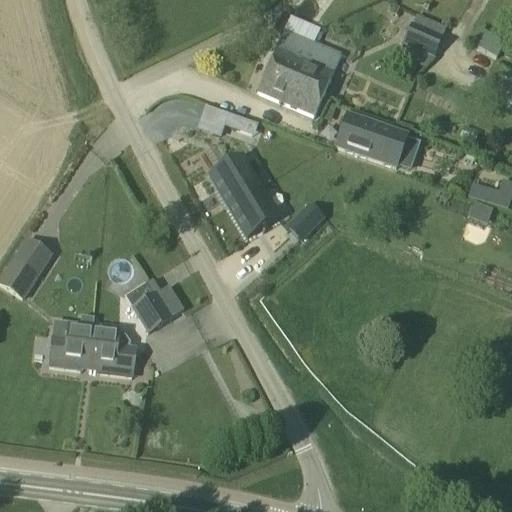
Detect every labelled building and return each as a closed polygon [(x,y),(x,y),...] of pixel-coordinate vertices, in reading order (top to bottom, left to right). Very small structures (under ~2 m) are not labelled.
[(412,30),(404,48),(433,61),(442,43),(412,30)] [(257,97),(287,110),(314,47),(284,34),(257,96),(257,97)] [(314,47),(287,110),(314,121),(341,59),(314,47)] [(173,105),(181,125),(217,110),(185,100),(173,105)] [(346,118),(334,151),(395,172),(406,140),(346,118)] [(193,164),(206,160),(198,136),(185,141),(193,164)] [(240,152),(206,172),(225,204),(259,183),(240,152)] [(259,183),(225,204),(244,235),(277,215),(259,183)] [(511,199),(511,186),(502,183),(498,195),(471,187),(467,200),(507,212),(511,199)] [(328,229),(317,218),(296,238),(307,249),(328,229)] [(28,239),(0,278),(0,285),(23,302),(55,258),(28,239)] [(155,297),(131,311),(148,337),(171,322),(155,297)] [(86,369),(91,331),(54,326),(48,371),(81,375),(82,368),(86,369)] [(91,331),(86,369),(98,370),(97,377),(131,382),(135,353),(127,352),(127,349),(121,341),(118,340),(118,334),(91,331)]
